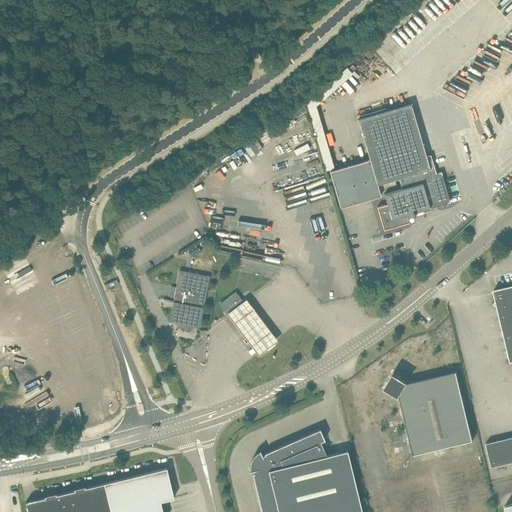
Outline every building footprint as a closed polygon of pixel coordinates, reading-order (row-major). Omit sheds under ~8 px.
[(313,100),(307,102),(311,118),(318,115),(313,100)] [(411,103),(358,119),(370,160),(330,171),(341,207),(381,196),(377,184),(399,178),(402,188),(384,194),(387,204),(377,207),(384,230),(413,221),(414,220),(415,219),(415,218),(415,217),(413,212),(412,209),(418,207),(419,208),(420,209),(421,210),(423,210),(450,202),(441,172),(435,173),(430,155),(426,156),(411,103)] [(175,302),(172,317),(200,323),(199,327),(200,327),(208,286),(210,276),(180,270),(173,301),(164,299),(164,300),(175,302)] [(511,285),(494,290),(511,361),(511,360),(511,285)] [(243,301),(235,292),(220,304),(227,313),(243,301)] [(243,301),(227,313),(243,336),(258,356),(277,343),(263,323),(245,299),(243,301)] [(337,397),(365,511),(488,511),(472,446),(478,445),(458,363),(419,372),(439,454),(395,465),(376,387),(337,397)] [(362,511),(347,451),(328,455),(321,441),(325,439),(320,428),(262,454),(260,451),(254,456),(251,460),(250,464),(250,470),(250,471),(252,470),(262,511),(362,511)] [(511,437),(486,443),(492,467),(511,461),(511,437)] [(26,502),(28,511),(163,511),(161,501),(174,498),(167,468),(26,502)]
